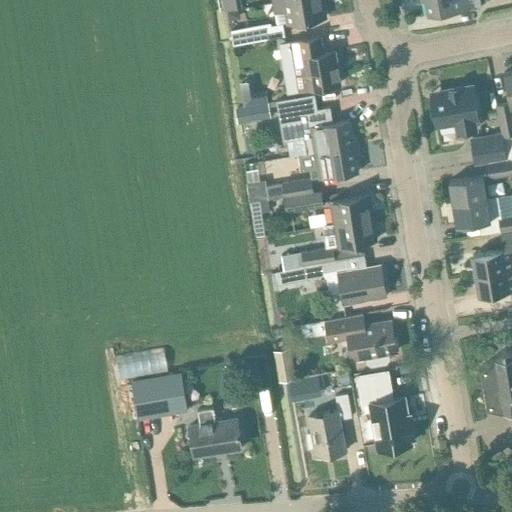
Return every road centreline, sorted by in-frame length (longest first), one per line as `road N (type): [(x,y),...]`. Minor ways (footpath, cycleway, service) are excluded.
road 1 (residential): [(462,499),(430,282),(415,263),(393,118),(394,57)]
road 2 (residential): [(4,364),(220,334)]
road 3 (unclassified): [(275,511),(462,499)]
road 4 (residential): [(25,511),(4,364)]
